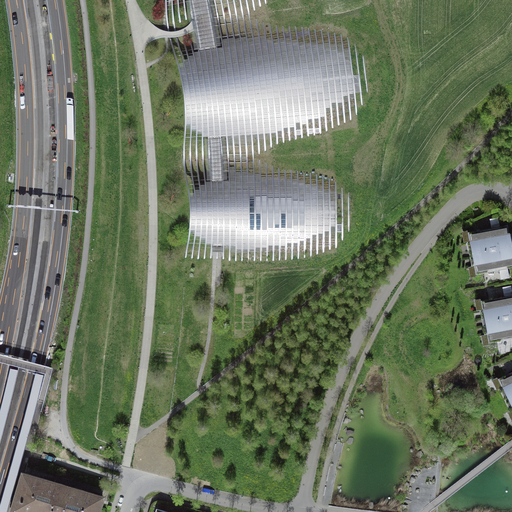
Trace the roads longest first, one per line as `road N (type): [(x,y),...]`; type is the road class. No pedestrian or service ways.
road 1 (motorway): [(0,484),(37,332),(54,217),(57,104),(47,0)]
road 2 (residential): [(300,511),(331,396),(381,297),(463,197),(495,188),(511,194)]
road 3 (motorway): [(23,0),(34,105),(31,216),(0,395)]
road 4 (track): [(379,0),(397,58),(397,95),(369,176)]
road 5 (residential): [(291,511),(158,482),(137,491),(130,511)]
